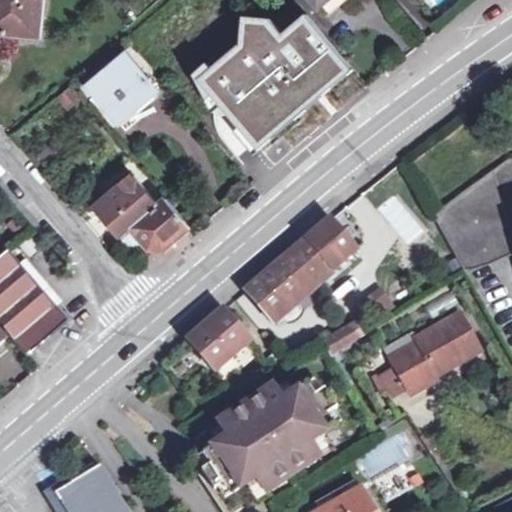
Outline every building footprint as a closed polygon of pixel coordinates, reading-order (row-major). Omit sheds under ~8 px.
[(0,0),(0,35),(41,41),(44,0),(0,0)] [(308,0),(324,20),(347,0),(308,0)] [(196,79),(256,150),(353,69),(304,14),(280,33),(271,18),(240,16),(237,45),(196,79)] [(120,100),(131,114),(156,93),(126,60),(91,90),(108,110),(120,100)] [(120,100),(108,110),(120,124),(131,114),(120,100)] [(511,158),(509,160),(433,216),(466,271),(490,263),(511,253),(511,158)] [(134,228),(151,248),(165,249),(190,227),(167,200),(158,208),(132,177),(98,206),(117,229),(136,213),(143,221),(134,228)] [(136,213),(117,229),(124,237),(134,228),(143,221),(136,213)] [(331,220),(248,291),(274,322),(357,252),(331,220)] [(0,263),(0,328),(26,359),(66,326),(7,257),(0,263)] [(379,286),(366,296),(382,315),(394,306),(379,286)] [(224,311),(190,341),(216,371),(250,342),(224,311)] [(460,313),(416,338),(425,354),(411,362),(426,388),(439,380),(438,376),(482,351),(460,313)] [(354,326),(324,344),(331,355),(362,337),(354,326)] [(425,354),(416,338),(402,347),(411,362),(425,354)] [(275,388),(222,422),(231,436),(244,459),(220,474),(225,484),(231,495),(256,478),(267,493),(319,457),(310,443),(334,427),(328,417),(338,410),(326,390),(316,396),(309,386),(283,402),(275,388)] [(244,459),(231,436),(204,453),(212,465),(203,471),(215,490),(225,484),(220,474),(244,459)] [(67,479),(47,491),(60,511),(128,511),(100,466),(71,484),(67,479)] [(371,511),(360,492),(325,511),(371,511)]
